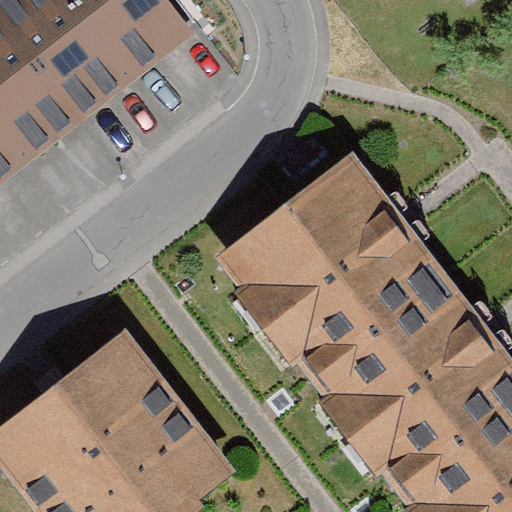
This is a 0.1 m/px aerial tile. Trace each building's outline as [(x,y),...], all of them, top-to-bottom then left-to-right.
[(5,0),(0,4),(0,19),(87,134),(140,94),(66,0),(5,0)] [(66,0),(140,94),(194,51),(153,0),(66,0)] [(0,134),(32,175),(87,134),(0,19),(0,134)] [(0,134),(0,199),(32,175),(0,134)] [(374,173),(242,276),(344,403),(473,303),(374,173)] [(511,352),(473,303),(344,403),(427,509),(511,443),(511,352)] [(140,355),(7,457),(49,511),(216,511),(245,490),(140,355)] [(511,511),(511,443),(427,509),(429,511),(511,511)]
